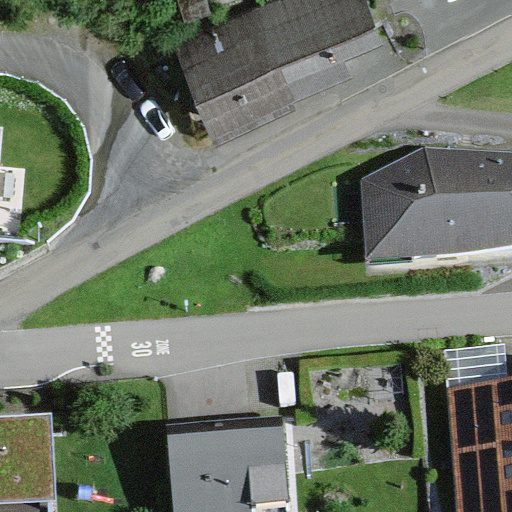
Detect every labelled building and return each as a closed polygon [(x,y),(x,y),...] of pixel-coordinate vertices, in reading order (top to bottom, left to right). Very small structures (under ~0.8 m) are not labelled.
[(380,0),(274,0),(192,35),(230,123),(306,91),(296,68),(392,28),(380,0)] [(511,155),(423,150),(361,187),(363,271),(426,266),(511,257),(511,155)] [(511,511),(511,399),(464,405),(475,511),(511,511)] [(244,431),(178,436),(184,511),(298,511),(292,427),(244,431)] [(0,437),(0,511),(52,511),(48,435),(0,437)]
